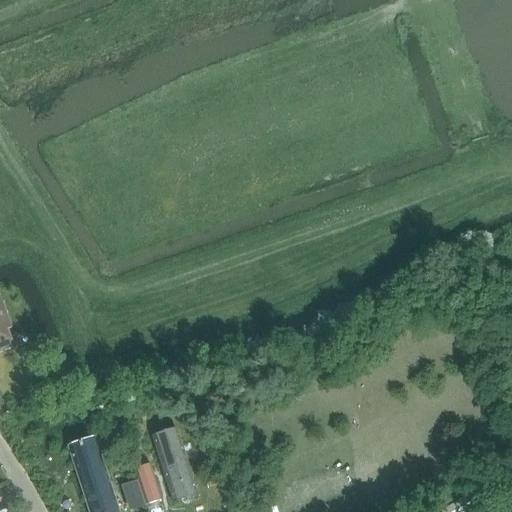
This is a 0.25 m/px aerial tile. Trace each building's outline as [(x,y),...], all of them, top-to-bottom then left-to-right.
[(0,349),(12,345),(7,331),(10,330),(0,302),(0,349)] [(172,503),(196,495),(176,429),(152,437),(172,503)] [(87,511),(117,511),(94,440),(67,448),(87,511)] [(149,466),(133,471),(144,506),(160,501),(149,466)] [(125,489),(119,491),(126,511),(140,511),(144,511),(136,486),(125,489)]
